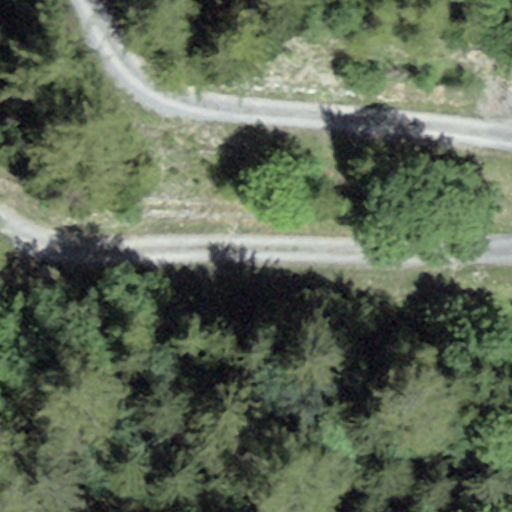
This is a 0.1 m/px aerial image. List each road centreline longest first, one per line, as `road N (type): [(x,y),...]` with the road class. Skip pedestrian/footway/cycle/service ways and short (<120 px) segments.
road 1 (track): [(511,255),(70,256),(13,235),(0,221)]
road 2 (track): [(78,0),(116,65),(204,106),(511,143)]
